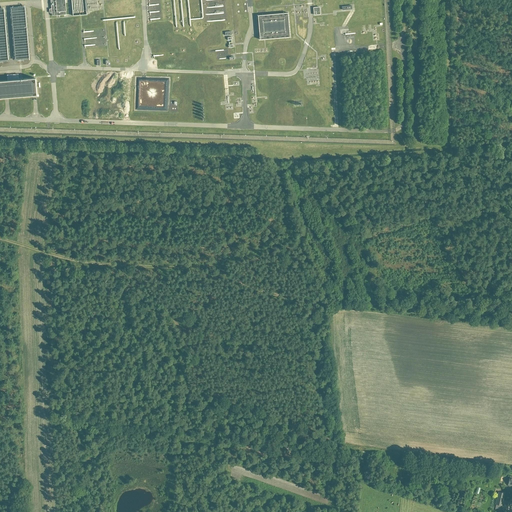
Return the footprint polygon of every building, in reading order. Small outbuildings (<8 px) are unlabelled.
[(65,0),(50,0),(52,9),(49,9),(50,13),(52,13),(52,16),(66,15),(66,11),(65,0)] [(73,0),(75,16),(85,16),(84,0),(73,0)] [(89,0),(90,12),(100,11),(100,1),(102,1),(101,0),(89,0)] [(29,58),(25,7),(11,8),(16,59),(29,58)] [(4,9),(0,9),(0,60),(8,60),(4,9)] [(288,13),(258,15),(260,40),(290,37),(288,13)] [(0,98),(37,95),(36,78),(0,81),(0,98)] [(498,491),(495,504),(502,505),(505,493),(498,491)]
